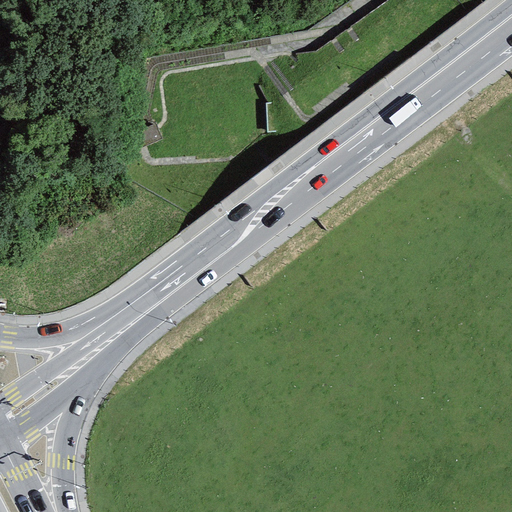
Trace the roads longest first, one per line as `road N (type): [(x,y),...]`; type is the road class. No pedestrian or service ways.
road 1 (secondary): [(179,285),(511,25)]
road 2 (secondary): [(179,285),(0,407)]
road 3 (secondary): [(179,285),(68,338),(0,336)]
road 4 (secondary): [(69,511),(59,462),(79,375)]
road 5 (secondary): [(79,375),(179,285)]
